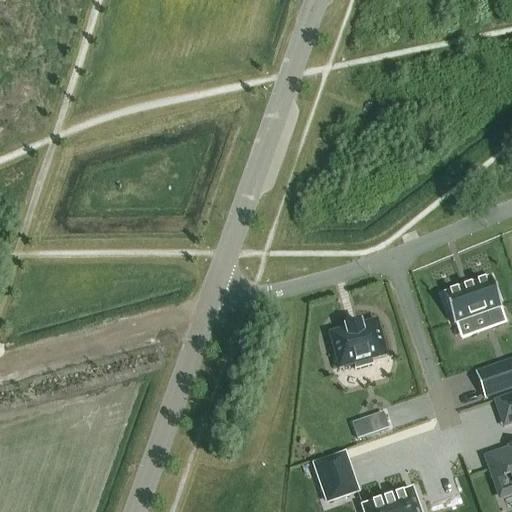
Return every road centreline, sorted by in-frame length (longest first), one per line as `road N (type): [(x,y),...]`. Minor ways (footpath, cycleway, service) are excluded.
road 1 (tertiary): [(214,297),(318,0)]
road 2 (residential): [(511,209),(313,284),(214,297)]
road 3 (tertiary): [(136,511),(214,297)]
